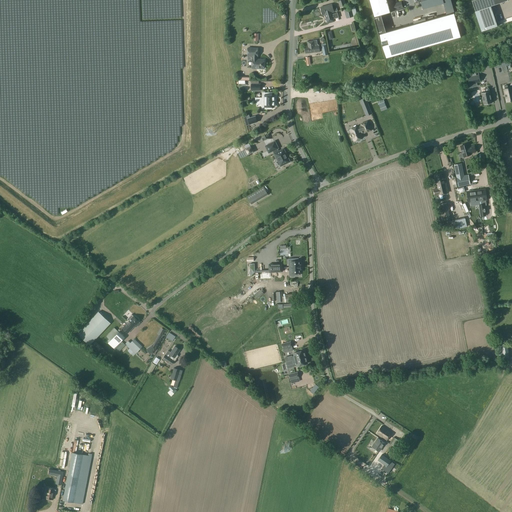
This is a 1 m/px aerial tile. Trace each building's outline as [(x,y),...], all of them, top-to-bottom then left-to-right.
[(386,0),(369,0),(385,58),(461,38),(454,13),(386,32),(381,15),(390,12),(386,0)] [(473,0),(472,1),(476,11),(508,0),(507,0),(473,0)] [(337,12),(332,14),(332,13),(337,11),(336,6),(332,7),(331,4),(320,7),(322,15),(324,15),(327,24),(334,21),(333,18),(338,17),(337,12)] [(344,9),(347,18),(353,16),(351,7),(344,9)] [(21,71),(23,78),(27,23),(19,23),(16,64),(15,64),(15,68),(13,62),(4,61),(12,59),(15,17),(0,16),(0,73),(18,75),(21,71)] [(317,44),(317,40),(307,42),(308,47),(305,48),(305,53),(320,52),(319,46),(317,44)] [(258,57),(258,49),(248,48),(248,56),(253,56),(253,59),(252,59),(252,68),(264,69),(264,60),(256,59),(257,57),(258,57)] [(509,58),(495,61),(497,68),(511,64),(509,58)] [(471,72),(467,73),(469,84),(480,82),(479,75),(472,76),(471,72)] [(511,89),(511,87),(503,89),(505,97),(507,97),(508,100),(511,99),(511,89)] [(492,103),(489,91),(488,88),(485,88),(486,92),(482,93),(484,104),(492,103)] [(16,119),(21,90),(13,89),(12,93),(13,93),(12,97),(16,97),(16,100),(11,99),(9,118),(16,119)] [(382,92),(385,98),(390,96),(388,90),(382,92)] [(262,101),(275,101),(275,96),(274,96),(274,95),(272,95),(272,93),(265,93),(265,95),(262,95),(262,101)] [(319,103),(309,105),(312,120),(322,118),(320,109),(323,109),(323,112),(338,109),(336,100),(322,103),(322,106),(320,106),(319,103)] [(429,110),(412,116),(413,121),(416,120),(417,124),(430,120),(428,113),(434,111),(430,100),(427,101),(429,109),(429,110)] [(275,101),(262,101),(262,107),(265,107),(265,109),(272,109),(272,107),(274,107),(274,106),(275,106),(275,101)] [(387,121),(386,122),(387,126),(389,125),(390,129),(391,129),(391,130),(398,127),(397,126),(398,126),(394,114),(386,117),(387,121)] [(250,124),(258,122),(256,115),(248,118),(250,124)] [(362,124),(362,126),(358,127),(350,130),(354,141),(362,137),(361,133),(364,132),(365,132),(370,130),(367,122),(362,124)] [(339,123),(328,124),(328,129),(335,128),(338,133),(342,132),(339,123)] [(335,135),(320,139),(324,151),(339,146),(335,135)] [(274,154),(277,158),(281,166),(285,164),(285,163),(289,161),(285,154),(286,154),(284,149),(278,152),(277,149),(274,142),(266,145),(270,153),(273,151),(274,154)] [(462,153),(463,153),(464,157),(471,155),(470,153),(476,151),(474,146),(469,147),(468,144),(460,146),(462,150),(461,150),(462,153)] [(241,158),(248,155),(245,149),(238,153),(241,158)] [(470,184),(468,175),(462,176),(460,164),(454,165),(458,187),(470,184)] [(288,170),(280,174),(282,180),(291,175),(288,170)] [(438,188),(433,189),(435,196),(447,193),(444,182),(446,181),(445,179),(444,179),(442,173),(434,175),(438,188)] [(487,200),(485,190),(477,191),(477,193),(478,202),(479,202),(487,200)] [(438,204),(443,225),(451,224),(446,203),(438,204)] [(299,269),(300,269),(300,265),(299,265),(299,261),(298,261),(298,257),(290,257),(289,257),(289,259),(289,277),(298,277),(298,273),(299,273),(299,269)] [(264,294),(263,293),(267,290),(264,287),(261,290),(254,295),(258,299),(264,294)] [(292,294),(285,294),(285,297),(282,297),(282,292),(276,292),(277,302),(286,301),(286,302),(293,302),(292,294)] [(334,293),(323,293),(323,302),(334,301),(334,293)] [(110,324),(98,312),(77,334),(89,345),(110,324)] [(133,316),(131,314),(127,319),(129,321),(128,321),(129,321),(122,328),(127,333),(134,326),(136,324),(137,326),(140,323),(139,322),(139,321),(138,320),(138,318),(136,317),(135,316),(134,317),(133,316)] [(106,343),(112,350),(123,339),(112,329),(104,337),(108,341),(106,343)] [(170,343),(174,338),(167,333),(163,338),(170,343)] [(125,344),(136,353),(142,347),(134,339),(130,343),(128,341),(125,344)] [(510,359),(507,344),(498,346),(501,360),(510,359)] [(174,360),(173,360),(180,349),(175,346),(168,356),(165,354),(162,358),(171,365),(174,360)] [(286,362),(292,360),(305,357),(304,350),(303,351),(302,350),(300,350),(300,351),(293,353),(294,356),(292,357),(292,356),(285,357),(286,362)] [(305,357),(292,360),(293,364),(295,363),(296,366),(297,366),(298,367),(301,366),(300,365),(307,364),(305,357)] [(151,373),(155,365),(152,363),(146,372),(149,374),(150,373),(151,373)] [(179,381),(182,370),(174,368),(170,378),(179,381)] [(315,384),(310,391),(313,394),(319,387),(315,384)] [(86,397),(83,412),(93,413),(94,408),(91,408),(92,402),(88,401),(89,398),(86,397)] [(376,434),(384,439),(386,441),(392,433),(382,426),(376,434)] [(379,452),(386,441),(384,439),(382,441),(378,438),(372,447),(379,452)] [(396,448),(400,442),(396,439),(391,445),(396,448)] [(63,500),(82,504),(91,457),(72,452),(63,500)] [(395,464),(390,461),(391,461),(382,455),(378,460),(385,465),(382,469),(388,473),(395,464)] [(61,485),(63,472),(53,470),(52,475),(57,476),(55,484),(61,485)] [(46,487),(44,498),(53,500),(55,489),(46,487)]
